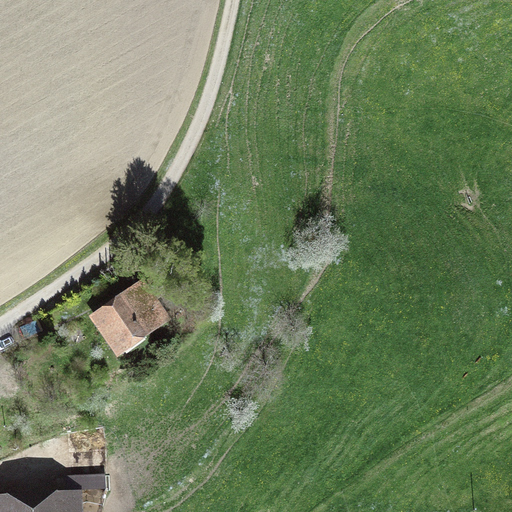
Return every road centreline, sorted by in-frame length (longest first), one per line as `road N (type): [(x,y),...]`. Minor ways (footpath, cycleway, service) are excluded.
road 1 (track): [(233,0),(200,120),(153,205),(99,258),(0,324)]
road 2 (track): [(311,511),(426,423),(511,370)]
road 3 (track): [(94,511),(83,478),(0,479)]
